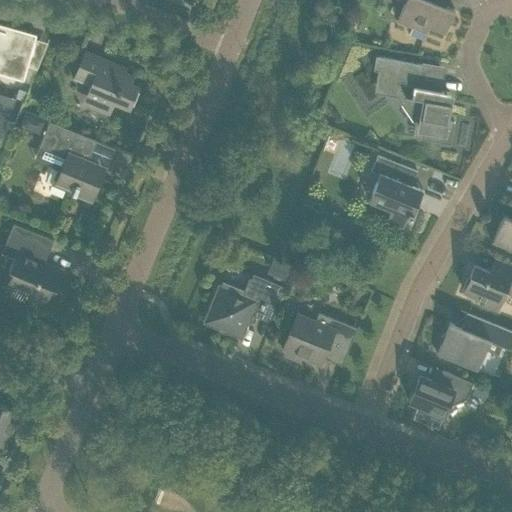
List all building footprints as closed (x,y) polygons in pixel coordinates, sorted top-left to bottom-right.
[(398,0),(404,2),(397,21),(411,27),(408,34),(421,40),(420,42),(421,42),(428,26),(444,33),(454,10),(444,6),(446,0),(398,0)] [(26,69),(30,54),(36,35),(0,24),(0,74),(30,84),(35,71),(26,69)] [(85,51),(77,70),(75,75),(92,82),(88,92),(99,97),(96,104),(110,109),(113,102),(128,108),(130,104),(132,105),(138,91),(136,90),(137,86),(129,83),(132,76),(107,66),(109,61),(85,51)] [(421,65),(401,61),(375,56),(373,70),(378,71),(375,85),(380,93),(404,97),(404,102),(415,119),(420,120),(417,137),(433,140),(434,138),(450,141),(454,122),(447,121),(450,104),(445,103),(446,94),(448,94),(449,93),(439,91),(441,78),(419,74),(421,65)] [(22,115),(17,126),(36,134),(41,122),(22,115)] [(96,140),(77,133),(49,121),(38,148),(65,159),(60,172),(57,170),(51,184),(65,190),(66,187),(73,190),(71,193),(90,200),(102,173),(89,168),(92,162),(88,160),(96,140)] [(417,171),(398,163),(377,154),(370,170),(379,174),(368,201),(391,210),(386,221),(403,228),(407,217),(411,218),(413,214),(412,214),(422,190),(411,186),(417,171)] [(500,221),(491,243),(510,250),(511,251),(511,220),(510,225),(500,221)] [(53,240),(34,232),(12,223),(0,253),(13,258),(8,270),(11,275),(5,289),(11,292),(9,296),(24,302),(25,298),(44,305),(51,287),(55,288),(60,275),(47,270),(43,263),(53,240)] [(511,264),(494,257),(494,258),(504,262),(498,275),(474,265),(462,292),(484,300),(483,305),(496,310),(504,291),(511,294),(511,264)] [(278,263),(273,276),(284,281),(289,268),(278,263)] [(284,287),(271,282),(252,274),(244,295),(218,285),(203,322),(217,328),(218,325),(227,329),(226,331),(240,337),(251,310),(271,319),(279,300),(284,287)] [(296,313),(289,331),(282,349),(285,350),(283,354),(300,361),(301,357),(320,364),(322,358),(340,365),(339,366),(340,366),(356,328),(337,320),(318,312),(315,321),(296,313)] [(439,337),(440,344),(436,354),(477,371),(489,340),(510,349),(511,343),(511,331),(484,320),(466,313),(460,327),(449,322),(444,333),(439,337)] [(472,382),(442,370),(437,383),(419,375),(415,385),(410,387),(412,392),(408,401),(417,405),(412,418),(427,424),(426,427),(432,429),(433,427),(438,429),(448,405),(465,398),(472,382)] [(0,446),(1,446),(4,447),(19,412),(0,404),(0,446)]
